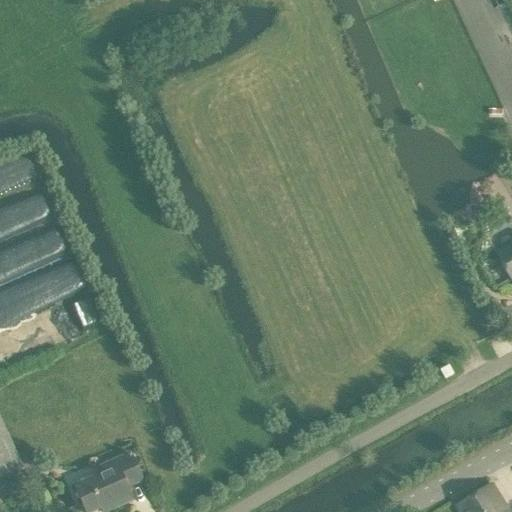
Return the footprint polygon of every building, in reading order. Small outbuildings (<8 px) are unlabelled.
[(511,246),(497,254),(511,281),(511,280),(511,246)] [(445,378),(453,374),(449,365),(440,370),(445,378)] [(0,477),(21,467),(0,421),(0,477)] [(73,487),(84,511),(91,511),(109,504),(112,510),(131,501),(125,488),(142,481),(130,454),(113,461),(115,468),(73,487)] [(510,511),(493,483),(458,504),(462,511),(510,511)]
